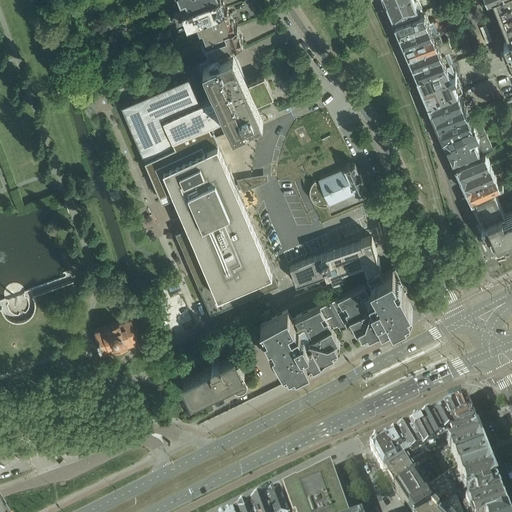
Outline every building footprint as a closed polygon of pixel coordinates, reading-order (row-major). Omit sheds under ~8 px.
[(197,19),(226,8),(225,6),(224,4),(226,3),(224,0),(207,0),(190,7),(185,9),(185,8),(174,12),(174,13),(160,18),(165,31),(179,26),(194,21),(197,20),(197,19)] [(181,0),(185,8),(185,9),(190,7),(207,0),(181,0)] [(386,0),(387,2),(387,3),(395,21),(420,12),(424,11),(419,0),(386,0)] [(511,0),(497,7),(500,15),(511,10),(511,0)] [(197,19),(197,20),(199,24),(196,25),(201,39),(205,38),(236,26),(236,25),(235,24),(236,23),(235,22),(235,21),(235,20),(234,19),(234,18),(233,18),(233,17),(232,16),(230,13),(228,7),(227,7),(226,8),(197,19)] [(420,12),(395,21),(400,33),(430,21),(426,10),(425,11),(425,10),(424,11),(420,12)] [(511,10),(500,15),(504,23),(511,20),(511,10)] [(430,21),(400,33),(404,43),(434,32),(438,30),(434,20),(430,21)] [(487,24),(482,26),(488,41),(493,39),(487,24)] [(236,26),(205,38),(207,43),(201,45),(205,55),(243,40),(243,39),(243,38),(243,37),(243,36),(243,35),(243,34),(242,33),(242,32),(241,31),(240,31),(238,25),(236,25),(236,26)] [(434,32),(404,43),(409,54),(438,42),(439,43),(443,41),(439,30),(438,30),(434,32)] [(438,42),(409,54),(414,64),(443,53),(443,52),(448,50),(453,49),(448,39),(443,41),(439,43),(438,42)] [(234,48),(202,63),(217,96),(202,103),(190,76),(122,106),(145,160),(163,200),(176,194),(190,225),(176,231),(211,312),(279,283),(274,272),(220,146),(211,124),(227,118),(233,131),(239,128),(240,132),(260,123),(259,119),(260,119),(264,117),(259,104),(274,97),(265,76),(249,83),(235,51),(234,48)] [(418,75),(450,63),(453,62),(448,50),(443,52),(443,53),(414,64),(418,75)] [(457,78),(450,63),(418,75),(429,102),(430,102),(462,90),(464,89),(459,77),(457,78)] [(462,90),(430,102),(434,113),(464,102),(461,96),(464,95),(462,90)] [(464,102),(434,113),(439,124),(469,113),(467,109),(470,107),(467,101),(464,102)] [(473,124),(471,119),(469,113),(439,124),(444,135),(473,124)] [(484,126),(478,128),(475,123),(473,124),(444,135),(456,164),(457,164),(483,154),(486,152),(488,151),(494,149),(484,126)] [(462,175),(491,163),(486,152),(483,154),(457,164),(462,175)] [(498,160),(491,163),(462,175),(463,178),(467,187),(496,174),(503,171),(498,160)] [(324,205),(327,205),(326,203),(330,201),(331,202),(356,191),(357,192),(358,196),(366,192),(367,193),(367,194),(368,194),(367,193),(365,188),(366,187),(363,179),(364,178),(361,170),(359,171),(355,162),(351,164),(350,162),(347,163),(348,165),(345,167),(320,179),(321,180),(317,182),(316,180),(315,180),(314,181),(312,183),(311,186),(311,187),(310,188),(310,189),(310,190),(310,191),(310,193),(310,194),(311,195),(311,197),(312,198),(313,199),(313,200),(314,201),(315,202),(317,203),(318,204),(320,205),(321,205),(322,205),(323,205),(324,205)] [(496,174),(467,187),(472,198),(501,185),(500,183),(496,174)] [(505,212),(499,198),(495,190),(476,198),(486,220),(488,219),(490,223),(488,225),(486,222),(482,224),(490,244),(511,235),(511,236),(511,214),(505,217),(503,213),(505,212)] [(329,252),(291,265),(297,283),(328,272),(329,277),(336,276),(338,275),(340,275),(341,274),(343,273),(349,270),(347,266),(365,259),(368,269),(369,269),(369,270),(375,267),(374,266),(375,266),(375,267),(380,265),(379,264),(380,264),(379,261),(380,261),(381,264),(373,236),(372,236),(372,235),(371,235),(370,235),(361,238),(362,240),(334,250),(333,250),(330,252),(329,251),(329,252)] [(369,269),(368,269),(369,270),(368,271),(371,278),(293,317),(289,309),(262,323),(266,331),(284,367),(287,366),(290,371),(296,368),(297,371),(311,364),(309,361),(312,360),(314,363),(335,352),(333,349),(339,347),(336,341),(339,340),(333,327),(337,325),(339,325),(339,326),(346,323),(345,322),(346,320),(350,318),(357,331),(360,329),(363,334),(368,332),(370,335),(391,324),(389,321),(392,320),(394,323),(407,316),(406,313),(412,310),(413,306),(405,290),(408,289),(396,265),(384,271),(381,264),(380,261),(379,261),(380,264),(379,264),(380,265),(375,267),(375,266),(374,266),(375,267),(369,270),(369,269)] [(105,353),(141,340),(138,331),(139,329),(138,325),(135,325),(132,317),(96,330),(105,353)] [(212,364),(212,365),(213,366),(184,380),(194,400),(231,381),(234,388),(235,389),(236,390),(237,391),(238,391),(239,392),(240,392),(242,392),(243,391),(244,391),(245,390),(246,389),(247,388),(247,387),(248,386),(248,385),(248,384),(248,382),(248,381),(244,374),(245,374),(236,355),(222,362),(221,361),(221,360),(220,360),(219,359),(218,359),(217,359),(216,359),(215,360),(214,360),(214,361),(213,361),(213,362),(212,363),(212,364)] [(461,402),(454,406),(459,420),(469,415),(469,414),(465,404),(465,403),(461,402)] [(453,406),(444,411),(449,424),(452,423),(459,420),(454,406),(453,406)] [(444,411),(432,417),(443,438),(449,434),(453,433),(451,428),(449,424),(444,411)] [(469,415),(459,420),(452,423),(454,427),(451,428),(453,433),(473,424),(469,415)] [(432,417),(421,423),(432,445),(444,439),(443,438),(432,417)] [(421,423),(408,429),(423,454),(434,448),(432,445),(421,423)] [(473,424),(453,433),(449,434),(452,441),(476,432),(473,424)] [(408,429),(396,436),(409,459),(411,464),(424,456),(423,454),(408,429)] [(452,441),(447,443),(452,455),(481,444),(476,432),(452,441)] [(390,439),(383,443),(394,461),(400,457),(403,462),(404,462),(405,461),(409,459),(396,436),(390,439)] [(378,445),(372,448),(371,452),(370,452),(374,458),(382,474),(397,466),(394,461),(383,443),(378,445)] [(481,444),(452,455),(457,467),(486,456),(481,444)] [(486,456),(457,467),(462,479),(491,469),(486,456)] [(397,466),(382,474),(388,483),(387,483),(388,483),(410,470),(405,461),(404,462),(403,462),(397,466)] [(491,469),(462,479),(467,492),(474,489),(496,481),(491,469)] [(344,511),(342,504),(342,503),(340,499),(330,470),(324,473),(296,487),(295,488),(296,489),(282,494),(283,495),(288,511),(344,511)] [(410,470),(388,483),(393,492),(394,492),(399,489),(414,480),(415,479),(416,479),(410,470)] [(414,480),(399,489),(403,495),(403,496),(398,500),(406,511),(430,511),(434,510),(435,510),(415,479),(414,480)] [(496,481),(474,489),(478,497),(499,489),(496,481)] [(399,489),(394,492),(398,500),(403,496),(403,495),(399,489)] [(465,511),(466,511),(503,499),(499,489),(478,497),(462,503),(465,511)] [(284,511),(279,495),(264,503),(267,511),(284,511)] [(462,511),(456,496),(435,510),(434,510),(430,511),(462,511)] [(496,511),(506,508),(503,499),(466,511),(496,511)] [(0,511),(12,511),(11,510),(7,501),(0,503),(0,511)] [(267,511),(264,503),(245,511),(267,511)]
